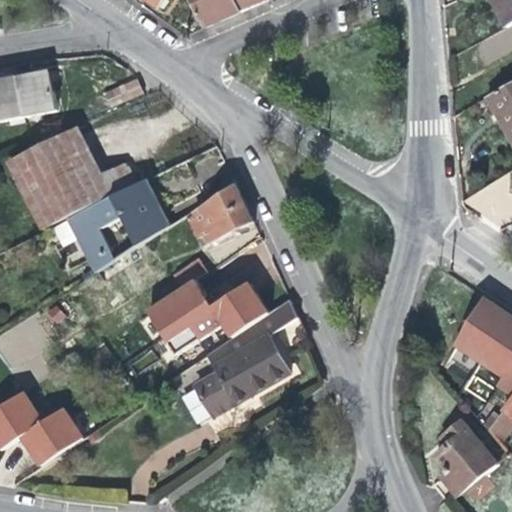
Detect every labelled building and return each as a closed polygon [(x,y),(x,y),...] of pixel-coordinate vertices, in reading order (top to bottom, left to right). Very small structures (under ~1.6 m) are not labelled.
[(146,0),(162,11),(169,0),(146,0)] [(234,0),(190,0),(204,30),(223,21),(240,14),(234,0)] [(234,0),(240,14),(254,8),(271,0),(234,0)] [(511,0),(494,0),(508,27),(511,25),(511,0)] [(19,77),(26,117),(59,111),(52,71),(39,74),(19,77)] [(0,121),(26,117),(19,77),(3,81),(0,81),(0,121)] [(135,81),(112,90),(118,105),(141,96),(135,81)] [(511,84),(488,98),(504,125),(511,138),(511,84)] [(78,128),(11,163),(45,231),(75,216),(112,197),(104,179),(94,159),(78,128)] [(131,167),(104,179),(112,197),(139,184),(131,167)] [(136,251),(165,232),(153,208),(141,183),(139,184),(112,197),(75,216),(84,239),(80,240),(95,276),(115,263),(99,231),(120,221),(136,251)] [(236,187),(193,214),(195,219),(190,223),(198,239),(206,236),(210,243),(253,224),(245,207),(236,187)] [(174,276),(184,290),(197,281),(208,274),(198,260),(174,276)] [(226,324),(215,308),(209,300),(205,293),(197,281),(184,290),(149,313),(178,356),(226,324)] [(234,295),(215,308),(226,324),(235,339),(240,335),(271,315),(250,285),(234,295)] [(229,287),(209,300),(215,308),(234,295),(229,287)] [(486,298),(458,346),(507,379),(501,387),(511,395),(511,315),(499,307),(486,298)] [(291,302),(271,315),(278,332),(285,349),(306,337),(291,302)] [(278,332),(271,315),(240,335),(247,349),(270,337),(278,332)] [(210,355),(221,374),(238,404),(291,375),(283,359),(270,337),(247,349),(235,356),(229,345),(210,355)] [(238,404),(221,374),(199,387),(215,417),(238,404)] [(26,395),(0,412),(0,448),(2,453),(24,438),(45,424),(26,395)] [(85,440),(66,411),(45,424),(24,438),(35,456),(43,467),(85,440)] [(511,432),(511,418),(504,412),(500,418),(489,433),(501,447),(511,432)] [(484,428),(489,433),(500,418),(495,413),(484,428)] [(488,476),(500,467),(465,420),(441,438),(448,447),(435,457),(449,475),(443,480),(452,491),(459,501),(467,495),(470,499),(492,483),(488,476)]
